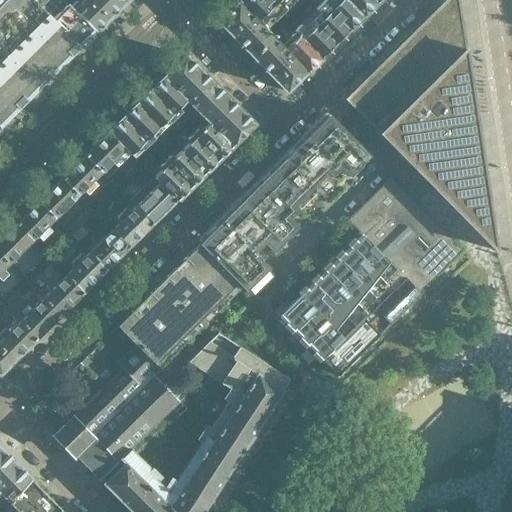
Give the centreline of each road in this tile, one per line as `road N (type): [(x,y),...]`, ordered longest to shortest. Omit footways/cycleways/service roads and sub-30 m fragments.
road 1 (residential): [(286,122),(0,408)]
road 2 (residential): [(0,201),(181,19)]
road 3 (residential): [(326,85),(426,193)]
road 4 (residential): [(286,122),(181,19)]
road 5 (residential): [(95,511),(0,412)]
road 6 (residential): [(412,0),(326,85)]
